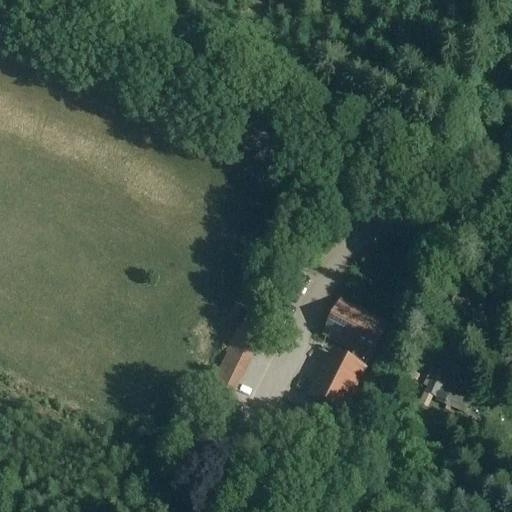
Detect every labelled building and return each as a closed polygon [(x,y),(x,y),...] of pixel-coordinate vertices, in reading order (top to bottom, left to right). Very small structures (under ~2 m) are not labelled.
[(343,417),(367,370),(363,368),(367,359),(370,361),(387,327),(341,303),(324,337),(355,353),(351,362),(330,351),(307,398),(343,417)] [(233,398),(263,340),(253,335),(259,323),(246,317),(240,328),(239,327),(210,387),(233,398)] [(511,355),(509,354),(503,367),(511,371),(511,355)] [(435,371),(418,406),(427,410),(432,399),(436,400),(435,401),(464,415),(469,404),(441,391),(448,377),(435,371)] [(274,449),(258,467),(274,481),(290,463),(274,449)]
